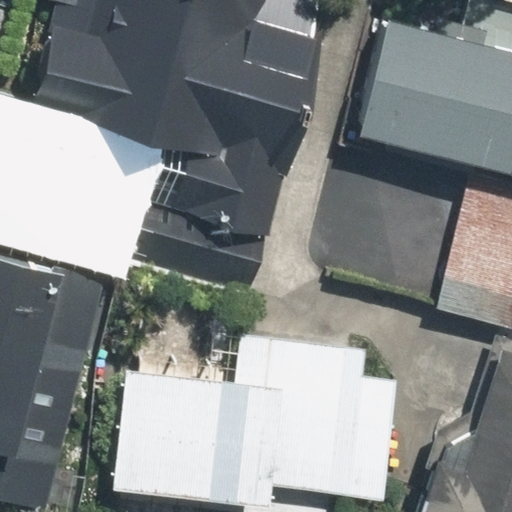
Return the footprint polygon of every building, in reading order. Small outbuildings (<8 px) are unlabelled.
[(47,0),(25,91),(150,121),(117,241),(245,278),(319,0),(47,0)] [(511,38),(383,7),(354,121),(511,159),(511,38)] [(0,477),(38,488),(96,278),(0,252),(0,477)] [(233,369),(119,356),(106,474),(264,492),(266,477),(380,490),(393,371),(360,367),(363,342),(238,328),(233,369)] [(511,511),(511,356),(492,350),(442,511),(511,511)]
